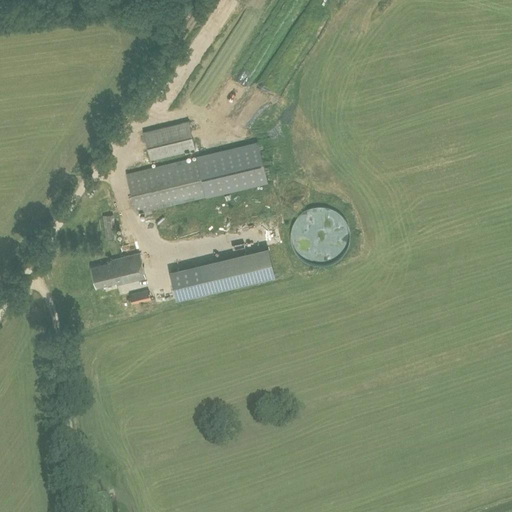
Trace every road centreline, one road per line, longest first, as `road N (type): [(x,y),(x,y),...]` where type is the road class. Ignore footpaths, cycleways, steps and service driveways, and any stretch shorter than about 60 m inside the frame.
road 1 (track): [(206,0),(31,268)]
road 2 (track): [(78,511),(60,362),(31,268)]
road 3 (unknown): [(114,145),(156,282)]
